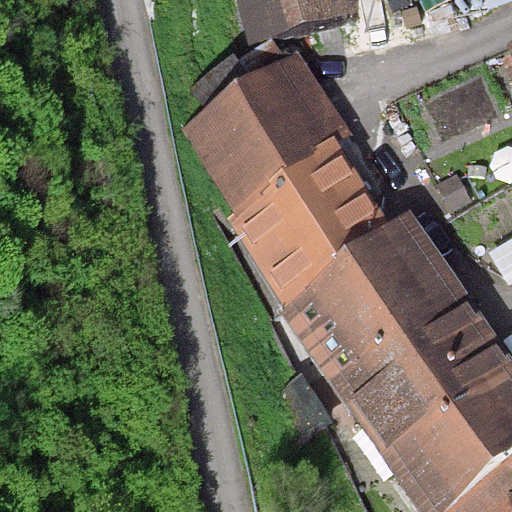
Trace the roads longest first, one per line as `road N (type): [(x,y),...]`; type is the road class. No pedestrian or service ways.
road 1 (residential): [(116,0),(222,511)]
road 2 (unknown): [(511,142),(479,71),(488,43),(511,30)]
